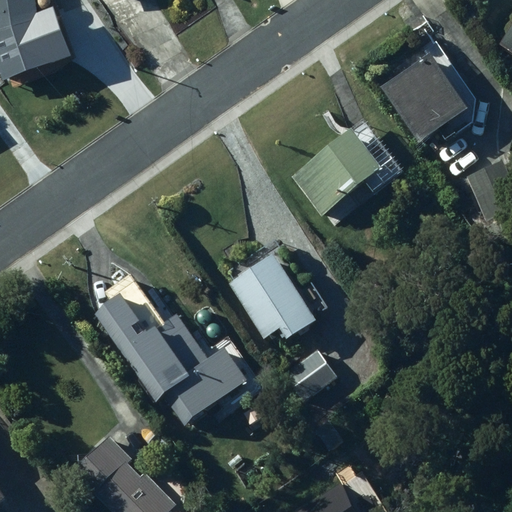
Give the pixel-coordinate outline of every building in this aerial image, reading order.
[(0,0),(0,47),(13,84),(64,66),(46,16),(42,0),(0,0)] [(400,81),(388,90),(429,147),(448,134),(455,143),(481,124),(476,116),(480,113),(475,106),(482,102),(440,43),(395,74),(400,81)] [(373,124),(297,179),(326,220),(376,185),(384,195),(410,176),(373,124)] [(511,171),(508,162),(472,179),(495,227),(511,218),(511,171)] [(242,286),(237,289),(273,342),(289,331),(298,345),(326,326),(322,319),(334,311),(317,285),(312,289),(283,246),(251,267),(247,262),(232,272),(242,286)] [(111,295),(119,308),(105,317),(165,405),(172,400),(192,428),(257,384),(235,352),(216,365),(184,318),(170,327),(137,277),(111,295)] [(342,379),(323,353),(299,371),(319,397),(342,379)] [(79,473),(116,511),(178,511),(181,509),(149,476),(146,479),(132,466),(136,462),(113,439),(79,473)] [(0,511),(3,511),(16,503),(0,479),(0,511)]
